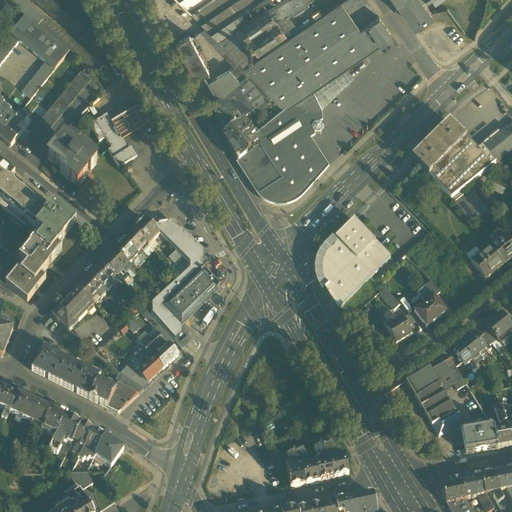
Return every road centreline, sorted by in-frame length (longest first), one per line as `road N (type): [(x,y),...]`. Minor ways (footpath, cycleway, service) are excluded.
road 1 (primary): [(282,259),(132,0)]
road 2 (primary): [(409,476),(282,259)]
road 3 (secondary): [(282,259),(448,92)]
road 4 (primary): [(267,285),(385,482)]
road 5 (secondary): [(181,480),(202,413),(267,285)]
road 6 (residential): [(12,375),(113,426),(181,480)]
road 7 (primary): [(105,0),(197,166)]
road 8 (residential): [(12,375),(37,321),(112,244)]
road 9 (residential): [(511,285),(389,372)]
road 10 (residential): [(0,151),(112,244)]
road 11 (residential): [(385,482),(250,511)]
road 12 (primary): [(197,166),(267,285)]
